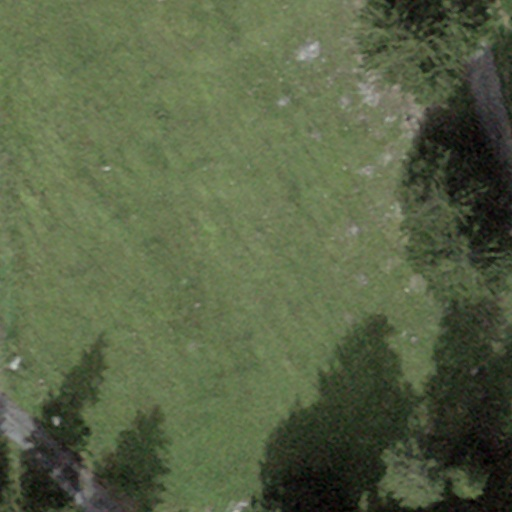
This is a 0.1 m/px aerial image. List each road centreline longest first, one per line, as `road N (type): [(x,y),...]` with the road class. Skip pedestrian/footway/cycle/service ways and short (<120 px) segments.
road 1 (unclassified): [(511,183),(466,0)]
road 2 (track): [(95,511),(0,416)]
